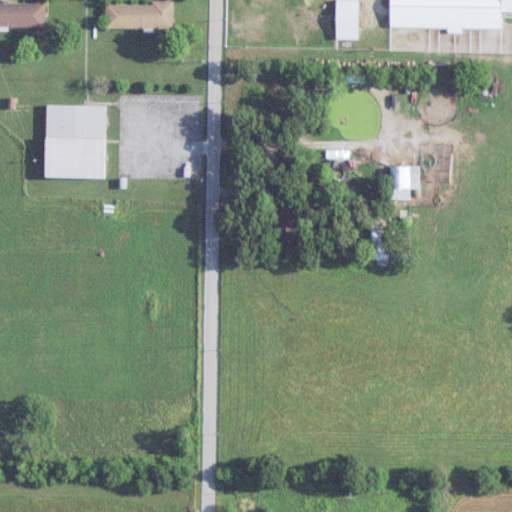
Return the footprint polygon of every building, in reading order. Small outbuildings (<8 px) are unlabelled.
[(501,30),(501,0),(391,0),(391,29),(501,30)] [(364,41),(364,1),(336,1),(336,41),(364,41)] [(0,28),(46,28),(46,3),(0,2),(0,28)] [(174,4),(107,4),(107,29),(174,29),(174,4)] [(106,107),(46,106),(46,179),(105,179),(106,107)] [(420,190),(420,168),(391,168),(391,201),(411,201),(411,190),(420,190)] [(366,261),(388,261),(389,230),(379,230),(379,216),(368,215),(366,261)]
